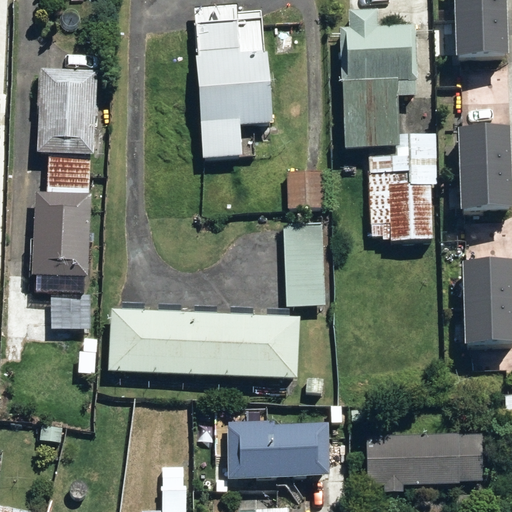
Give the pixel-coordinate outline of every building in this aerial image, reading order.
[(454,0),(455,63),(508,62),(506,0),(454,0)] [(192,27),(202,163),(242,160),(239,130),(272,128),(267,56),(263,56),(260,15),(238,17),(238,8),(194,11),(196,27),(192,27)] [(348,32),(339,32),(344,153),(367,152),(370,240),(382,239),(382,243),(390,243),(390,246),(433,245),(431,189),(437,188),(435,136),(399,138),(398,100),(415,100),(415,85),(417,85),(415,29),(378,30),(377,14),(348,15),(348,32)] [(97,74),(40,72),(36,157),(93,159),(97,74)] [(459,137),(460,216),(511,215),(511,195),(511,136),(459,137)] [(91,198),(35,195),(31,279),(87,282),(91,198)] [(322,227),(283,229),(286,311),(325,309),(322,227)] [(511,269),(462,271),(463,350),(511,349),(511,269)] [(299,321),(111,312),(108,375),(296,384),(299,321)] [(242,431),(234,431),(234,483),(334,484),(334,431),(275,431),(275,428),(242,428),(242,431)] [(481,438),(366,440),(367,490),(383,490),(383,496),(403,496),(403,490),(460,488),(460,485),(482,485),(481,438)] [(186,511),(186,490),(161,491),(161,511),(186,511)]
